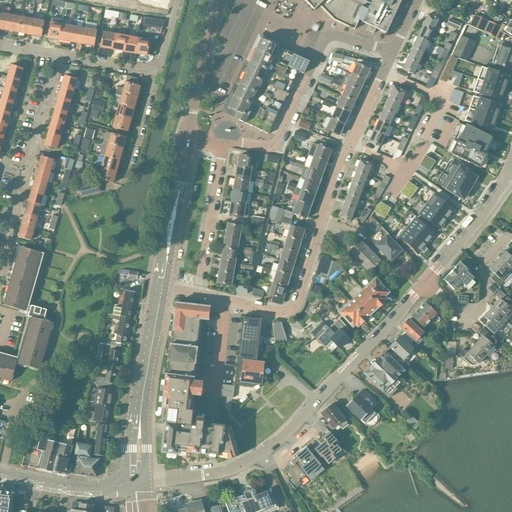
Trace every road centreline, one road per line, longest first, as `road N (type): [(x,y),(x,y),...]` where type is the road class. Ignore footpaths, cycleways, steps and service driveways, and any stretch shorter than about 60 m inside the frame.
road 1 (residential): [(135,484),(212,474),(266,451),(423,284)]
road 2 (residential): [(224,300),(292,310),(336,176),(393,51)]
road 3 (residential): [(225,141),(271,147),(329,35),(393,51)]
road 4 (residential): [(0,269),(58,56)]
road 5 (tertiary): [(135,484),(138,413),(160,288)]
road 6 (residential): [(423,284),(468,322),(479,307),(483,263),(507,233)]
road 7 (residential): [(199,295),(225,141)]
road 8 (residential): [(423,284),(490,206),(511,157)]
road 9 (tertiary): [(160,288),(187,135)]
road 10 (tertiary): [(135,484),(0,474)]
